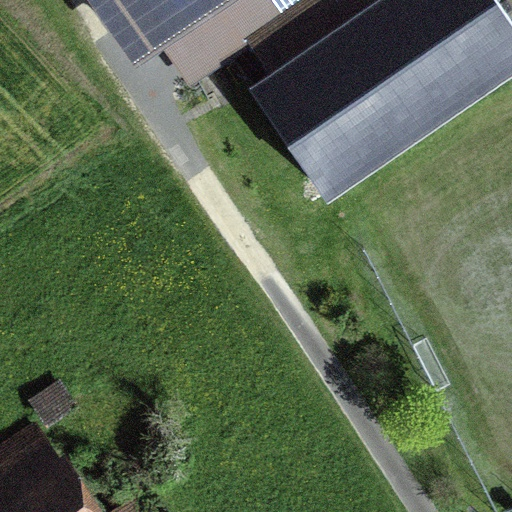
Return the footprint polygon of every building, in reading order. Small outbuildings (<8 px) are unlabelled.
[(194,76),(249,38),(245,33),(293,0),(105,0),(139,48),(163,32),(194,76)] [(293,0),(245,33),(249,38),(272,72),(377,0),(293,0)] [(511,64),(511,25),(495,0),(377,0),(272,72),(252,85),(326,192),(511,64)] [(59,383),(34,400),(48,421),(73,405),(59,383)] [(0,511),(158,511),(144,491),(113,511),(93,511),(36,425),(0,448),(0,511)]
